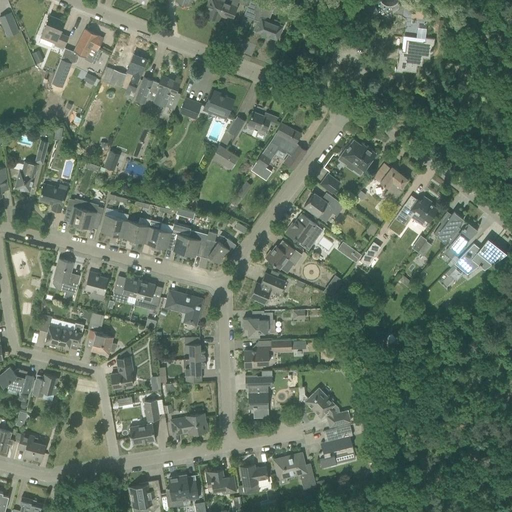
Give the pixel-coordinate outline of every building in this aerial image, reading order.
[(209,0),(204,15),(218,20),(220,15),(232,19),(235,10),(236,7),(238,1),(246,4),(248,5),(249,0),(229,0),(229,2),(225,0),(209,0)] [(247,7),(244,16),(254,20),(257,21),(254,30),(277,39),(281,30),(282,26),(268,21),(273,8),(259,2),(260,0),(249,0),(248,5),(249,5),(248,7),(247,7)] [(368,18),(378,13),(371,0),(362,0),(359,2),(368,18)] [(10,12),(0,15),(0,20),(7,36),(18,31),(10,12)] [(49,16),(46,25),(41,36),(55,42),(54,45),(64,49),(68,37),(59,33),(64,22),(49,16)] [(91,49),(96,52),(104,38),(98,35),(85,28),(74,51),(86,58),(91,49)] [(395,66),(395,70),(402,71),(402,69),(412,71),(412,70),(416,71),(417,64),(422,65),(422,61),(423,61),(423,57),(430,58),(431,50),(433,50),(434,39),(425,38),(425,41),(423,41),(423,42),(407,40),(405,50),(403,50),(403,48),(398,48),(397,50),(397,52),(400,52),(399,61),(397,60),(396,67),(395,66)] [(38,51),(32,54),(37,63),(42,61),(38,51)] [(133,54),(130,64),(126,72),(133,75),(131,81),(137,83),(142,71),(146,59),(133,54)] [(61,59),(52,83),(62,87),(71,63),(61,59)] [(120,68),(113,64),(105,81),(113,84),(120,68)] [(91,75),(87,82),(93,85),(96,78),(91,75)] [(153,80),(144,77),(135,99),(144,103),(146,98),(154,101),(154,102),(165,106),(169,95),(174,97),(180,81),(174,78),(174,81),(162,76),(159,83),(152,80),(153,80)] [(132,99),(137,87),(129,84),(124,96),(132,99)] [(211,90),(206,104),(204,107),(226,116),(228,112),(228,113),(229,109),(233,100),(219,95),(220,93),(211,90)] [(186,98),(180,114),(194,119),(199,103),(186,98)] [(248,124),(247,125),(248,127),(250,129),(252,129),(253,128),(254,128),(255,127),(259,128),(258,132),(264,134),(266,129),(268,129),(270,124),(274,125),(277,118),(265,113),(264,116),(252,112),(248,124)] [(227,132),(236,136),(244,121),(236,116),(227,132)] [(36,128),(35,133),(48,137),(51,124),(36,128)] [(266,149),(251,170),(260,176),(265,168),(274,155),(275,154),(283,159),(287,154),(287,152),(289,153),(293,148),(300,134),(281,124),(276,132),(274,138),(266,149)] [(55,127),(53,139),(61,140),(62,128),(55,127)] [(37,151),(37,154),(45,156),(46,153),(49,141),(41,139),(37,151)] [(346,148),(341,155),(349,160),(346,165),(346,166),(352,171),(352,170),(360,175),(364,170),(370,162),(376,153),(366,146),(365,148),(354,139),(347,149),(346,148)] [(218,145),(211,157),(232,169),(239,158),(218,145)] [(289,154),(283,162),(293,169),(306,151),(298,146),(291,155),(289,154)] [(159,165),(168,159),(163,152),(154,158),(159,165)] [(107,158),(104,166),(113,170),(116,162),(107,158)] [(30,189),(37,164),(25,161),(24,168),(25,168),(24,171),(19,170),(9,168),(11,177),(17,178),(15,186),(17,188),(27,191),(28,190),(27,190),(27,188),(30,189)] [(392,169),(390,168),(384,163),(373,176),(388,188),(388,187),(389,187),(385,193),(394,201),(402,191),(400,189),(408,179),(396,169),(392,169)] [(8,189),(7,179),(5,167),(0,167),(0,196),(2,196),(1,190),(8,189)] [(340,182),(336,179),(327,173),(320,184),(332,193),(340,182)] [(245,181),(236,194),(241,198),(251,185),(245,181)] [(62,206),(67,187),(59,185),(59,188),(43,184),(39,200),(53,204),(52,209),(60,211),(61,206),(62,206)] [(361,191),(357,196),(362,200),(366,194),(361,191)] [(326,222),(332,213),(336,216),(344,205),(334,198),(326,192),(325,192),(328,195),(324,200),(314,193),(304,206),(312,212),(318,216),(326,222)] [(394,218),(388,227),(399,235),(405,226),(411,217),(424,227),(428,222),(432,216),(437,208),(430,203),(432,202),(424,196),(420,201),(417,199),(409,210),(403,206),(394,218)] [(69,199),(67,204),(64,218),(70,220),(69,223),(77,225),(76,229),(79,230),(87,201),(75,198),(74,200),(69,199)] [(87,201),(79,230),(82,231),(83,226),(91,229),(92,227),(97,229),(100,219),(102,213),(103,208),(98,207),(98,204),(87,201)] [(178,207),(176,214),(184,216),(186,210),(178,207)] [(457,226),(463,219),(454,211),(443,224),(441,221),(432,232),(444,242),(448,237),(450,239),(448,242),(449,242),(457,232),(460,228),(457,226)] [(292,223),(285,232),(293,238),(295,239),(296,238),(300,241),(299,243),(308,250),(314,241),(318,236),(312,231),(317,225),(309,220),(301,213),(295,221),(293,224),(292,223)] [(107,238),(110,238),(116,217),(105,214),(103,221),(100,231),(108,233),(107,238)] [(116,217),(110,238),(113,239),(115,235),(122,237),(127,220),(116,217)] [(138,223),(132,244),(135,245),(137,241),(144,243),(150,220),(140,217),(138,223)] [(127,220),(122,237),(130,239),(129,243),(132,244),(138,223),(127,220)] [(154,250),(162,223),(150,220),(144,243),(152,245),(151,249),(154,250)] [(465,246),(478,230),(468,223),(464,227),(462,228),(463,229),(459,233),(457,232),(449,242),(451,243),(444,252),(452,258),(454,254),(458,258),(467,248),(465,246)] [(171,232),(167,247),(173,249),(172,250),(181,252),(179,257),(183,258),(190,228),(173,224),(171,232)] [(371,224),(367,229),(374,234),(378,228),(371,224)] [(160,229),(154,250),(157,251),(159,246),(167,249),(167,247),(171,232),(160,229)] [(190,230),(183,258),(186,258),(187,254),(195,256),(195,255),(201,256),(207,235),(190,230)] [(201,256),(214,260),(220,261),(228,249),(231,251),(236,244),(227,238),(223,245),(218,241),(218,242),(214,241),(216,233),(208,231),(207,235),(201,256)] [(459,258),(454,263),(464,271),(472,261),(479,265),(482,267),(485,269),(506,253),(487,238),(479,248),(473,243),(462,255),(459,258)] [(270,250),(265,257),(273,263),(280,268),(287,273),(293,264),(294,265),(301,255),(295,250),(287,244),(283,241),(279,247),(276,245),(272,251),(270,250)] [(343,241),(337,249),(347,256),(356,262),(361,254),(353,248),(343,241)] [(418,252),(423,256),(432,245),(426,241),(418,252)] [(373,243),(360,261),(367,266),(380,248),(373,243)] [(56,268),(53,279),(63,281),(60,290),(65,292),(63,297),(72,299),(73,294),(75,294),(76,288),(79,278),(69,276),(73,262),(58,259),(56,268)] [(104,294),(106,288),(108,278),(100,276),(100,274),(89,271),(86,281),(84,289),(104,294)] [(285,282),(274,276),(265,272),(260,284),(256,282),(250,297),(257,300),(257,301),(265,304),(268,295),(271,290),(280,294),(285,282)] [(402,275),(398,280),(403,284),(407,279),(402,275)] [(112,298),(124,302),(126,302),(129,294),(136,296),(140,280),(139,280),(139,278),(132,276),(132,278),(126,276),(123,287),(115,285),(113,295),(112,298)] [(155,284),(140,280),(136,296),(144,298),(143,302),(142,306),(144,307),(156,310),(157,306),(160,297),(152,295),(155,284)] [(305,284),(298,281),(295,287),(302,290),(305,284)] [(329,283),(324,291),(331,294),(332,296),(337,289),(329,283)] [(202,299),(194,297),(193,298),(182,295),(183,294),(169,290),(167,300),(165,306),(186,312),(184,321),(196,324),(202,299)] [(361,306),(356,313),(362,317),(367,310),(361,306)] [(292,310),(292,319),(305,318),(305,309),(292,310)] [(85,311),(83,317),(90,319),(92,312),(85,311)] [(90,319),(90,321),(100,324),(102,315),(92,312),(90,319)] [(259,317),(253,318),(243,318),(243,328),(247,328),(248,336),(260,335),(259,332),(267,332),(267,330),(269,330),(269,332),(275,332),(275,321),(273,321),(272,312),(263,312),(264,319),(259,319),(259,317)] [(57,346),(61,327),(50,324),(52,316),(43,314),(39,330),(47,332),(45,343),(57,346)] [(155,327),(156,320),(147,318),(145,325),(155,327)] [(62,327),(57,346),(69,349),(71,341),(79,344),(84,324),(75,322),(73,330),(62,327)] [(370,325),(364,331),(373,340),(379,334),(370,325)] [(90,329),(88,337),(94,338),(91,350),(99,353),(99,354),(108,356),(109,351),(114,352),(116,343),(111,342),(113,336),(102,334),(102,332),(90,329)] [(382,335),(375,342),(384,352),(391,346),(382,335)] [(189,351),(189,359),(204,358),(204,350),(200,350),(199,337),(184,337),(185,351),(189,351)] [(291,339),(271,340),(271,351),(291,350),(291,339)] [(266,366),(269,363),(268,347),(254,347),(252,349),(252,350),(244,350),(245,366),(266,366)] [(125,349),(119,353),(120,356),(128,355),(131,353),(130,348),(125,349)] [(116,359),(118,367),(120,366),(121,372),(111,374),(113,388),(125,386),(125,388),(131,387),(130,386),(132,385),(131,378),(134,377),(130,356),(116,359)] [(205,367),(204,358),(189,359),(183,359),(184,365),(185,367),(186,381),(201,380),(200,367),(205,367)] [(26,371),(23,370),(17,369),(14,371),(10,367),(2,373),(0,374),(0,382),(3,386),(10,387),(17,389),(29,392),(31,386),(33,376),(25,374),(26,371)] [(44,391),(45,392),(55,394),(57,387),(55,386),(57,377),(44,373),(42,380),(35,379),(33,388),(32,393),(43,396),(44,391)] [(255,375),(245,375),(245,387),(248,387),(250,387),(250,393),(248,393),(248,407),(249,407),(249,406),(253,406),(253,409),(253,418),(268,417),(267,385),(268,385),(272,385),(272,376),(257,376),(257,375),(255,375)] [(165,384),(167,392),(175,390),(174,383),(165,384)] [(305,401),(316,412),(317,410),(322,415),(327,410),(329,412),(330,415),(327,416),(330,426),(350,421),(347,410),(336,413),(334,409),(332,406),(334,404),(332,401),(333,400),(328,395),(327,396),(319,388),(312,394),(305,401)] [(117,406),(132,402),(131,396),(116,399),(117,406)] [(139,425),(129,427),(132,444),(155,440),(153,430),(152,420),(159,419),(156,399),(146,401),(144,401),(148,424),(139,425)] [(362,421),(359,407),(355,409),(356,414),(353,418),(354,423),(362,421)] [(23,427),(27,413),(19,411),(15,425),(23,427)] [(52,412),(50,419),(56,420),(58,414),(52,412)] [(173,434),(189,432),(196,430),(196,433),(206,431),(206,429),(207,428),(206,422),(205,422),(203,413),(186,416),(187,417),(171,420),(171,424),(173,434)] [(321,453),(318,453),(321,463),(322,468),(336,464),(336,463),(355,459),(354,452),(350,435),(352,434),(351,433),(349,424),(338,427),(332,429),(323,431),(324,439),(327,438),(327,441),(320,442),(322,450),(324,451),(323,454),(321,453)] [(0,449),(6,451),(9,442),(12,443),(15,434),(16,429),(11,427),(7,426),(6,429),(0,427),(0,449)] [(19,440),(17,448),(25,450),(23,456),(41,460),(43,451),(45,445),(36,442),(38,438),(34,436),(21,433),(20,438),(19,440)] [(278,479),(306,472),(301,453),(273,460),(278,479)] [(255,464),(240,466),(241,476),(243,485),(243,486),(244,493),(245,495),(259,492),(258,483),(257,480),(268,478),(268,476),(266,466),(255,468),(255,464)] [(223,494),(236,492),(235,485),(233,475),(224,477),(222,469),(205,472),(207,482),(208,487),(212,486),(213,492),(222,491),(223,494)] [(303,490),(316,486),(313,472),(305,474),(306,478),(301,479),(303,490)] [(168,478),(170,489),(166,490),(169,507),(184,504),(183,498),(189,497),(189,499),(198,498),(197,490),(195,480),(187,481),(186,475),(168,478)] [(316,482),(320,494),(327,491),(324,479),(316,482)] [(127,487),(131,508),(144,506),(152,511),(153,511),(158,505),(162,504),(158,480),(145,482),(146,484),(142,485),(141,484),(126,487),(126,488),(127,487)] [(3,492),(0,491),(0,511),(4,511),(8,496),(2,494),(3,492)] [(12,509),(11,511),(37,511),(39,509),(41,509),(42,504),(35,502),(35,505),(31,504),(32,500),(21,497),(19,503),(22,504),(20,511),(12,509)] [(240,497),(232,498),(234,505),(241,503),(240,497)] [(275,499),(261,503),(263,511),(277,507),(275,499)] [(205,511),(204,501),(194,503),(195,511),(205,511)]
